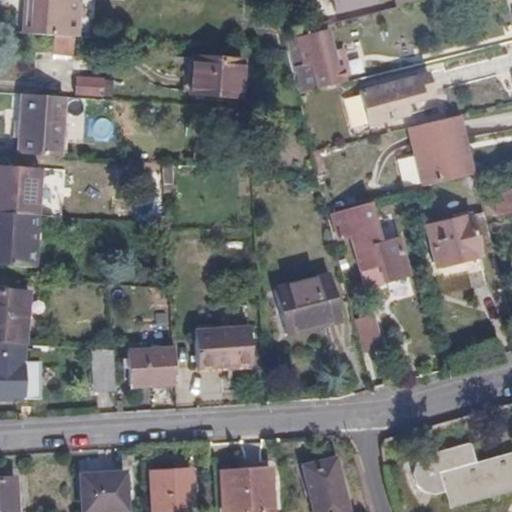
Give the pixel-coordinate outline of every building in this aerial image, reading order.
[(29,0),(19,0),(18,33),(27,34),(29,0)] [(52,35),(72,37),(74,0),(29,0),(27,34),(52,35)] [(374,2),(373,0),(331,0),(335,12),(374,2)] [(422,3),(421,0),(393,0),(396,9),(422,3)] [(293,36),(280,39),(283,52),(295,98),(348,84),(340,55),(330,57),(325,33),(307,38),(306,36),(294,40),(293,36)] [(71,56),(72,37),(52,35),(50,55),(71,56)] [(250,62),(201,58),(199,93),(247,97),(250,62)] [(102,95),(103,79),(75,77),(73,94),(102,95)] [(428,100),(422,79),(356,96),(365,129),(405,118),(403,108),(428,100)] [(60,156),(63,96),(20,93),(17,153),(60,156)] [(407,131),(422,187),(470,175),(455,118),(407,131)] [(0,165),(0,211),(36,214),(39,168),(0,165)] [(129,221),(152,222),(154,169),(132,167),(129,221)] [(502,180),(498,167),(476,173),(480,186),(502,180)] [(511,185),(493,190),(500,216),(511,213),(511,185)] [(363,202),(330,210),(338,236),(348,233),(363,285),(398,276),(388,236),(372,240),(363,202)] [(0,211),(0,263),(33,266),(36,214),(0,211)] [(483,213),(469,217),(479,258),(493,254),(483,213)] [(479,258),(469,217),(427,227),(437,267),(462,261),(464,271),(481,267),(479,258)] [(329,274),(277,289),(288,331),(340,318),(329,274)] [(0,288),(0,339),(25,341),(28,291),(0,288)] [(373,318),(355,323),(364,356),(382,351),(373,318)] [(250,323),(197,327),(199,363),(253,358),(250,323)] [(24,342),(0,342),(0,398),(25,398),(24,342)] [(131,384),(178,380),(175,344),(128,347),(131,384)] [(97,387),(118,387),(115,347),(95,346),(97,387)] [(511,453),(488,460),(483,439),(435,453),(427,460),(424,467),(425,479),(432,487),(445,491),(458,488),(463,504),(511,490),(511,453)] [(346,511),(337,463),(306,468),(312,511),(346,511)] [(188,511),(192,511),(189,469),(150,472),(152,511),(188,511)] [(273,511),(270,469),(222,472),(223,511),(273,511)] [(124,511),(126,511),(124,474),(82,477),(82,511),(124,511)] [(0,511),(15,511),(13,481),(0,481),(0,511)]
